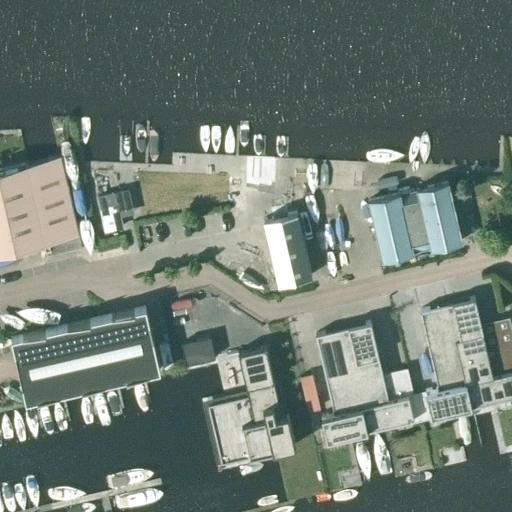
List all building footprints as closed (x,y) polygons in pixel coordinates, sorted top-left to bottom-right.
[(0,168),(0,251),(78,234),(60,154),(0,168)] [(367,199),(381,258),(461,240),(447,180),(367,199)] [(291,194),(291,181),(268,181),(268,194),(291,194)] [(120,190),(97,195),(102,219),(126,213),(120,190)] [(296,211),(263,218),(277,282),(311,274),(296,211)] [(150,219),(154,235),(165,232),(161,216),(150,219)] [(511,281),(511,271),(506,266),(501,272),(511,281)] [(511,337),(485,344),(474,296),(446,302),(470,403),(511,393),(511,372),(511,369),(511,368),(511,337)] [(430,412),(470,403),(446,302),(419,308),(437,386),(425,389),(430,412)] [(145,306),(11,336),(25,398),(159,368),(145,306)] [(387,398),(369,320),(342,326),(366,427),(412,417),(407,393),(387,398)] [(326,437),(366,427),(342,326),(315,332),(333,410),(320,413),(326,437)] [(180,341),(185,362),(214,356),(209,334),(180,341)] [(281,413),(265,344),(237,350),(247,393),(207,403),(220,461),(294,444),(287,411),(281,413)] [(363,429),(366,463),(383,461),(380,427),(363,429)]
